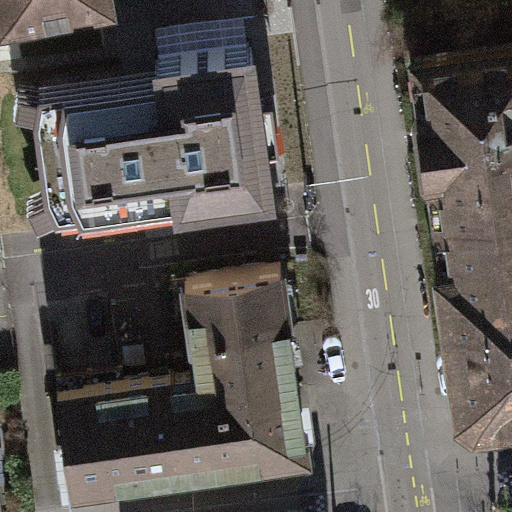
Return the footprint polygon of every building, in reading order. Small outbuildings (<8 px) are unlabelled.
[(0,0),(0,19),(105,0),(0,0)] [(438,215),(511,205),(511,43),(416,56),(438,215)] [(279,202),(258,45),(154,59),(156,76),(44,91),(38,118),(50,196),(61,218),(181,202),(182,215),(279,202)] [(463,402),(476,412),(511,407),(511,205),(438,215),(463,402)] [(199,368),(201,368),(202,377),(249,370),(252,390),(300,384),(282,259),(172,275),(178,314),(191,312),(199,368)] [(309,448),(300,384),(252,390),(249,370),(202,377),(201,368),(199,368),(176,372),(175,368),(126,375),(124,365),(57,375),(72,482),(309,448)]
